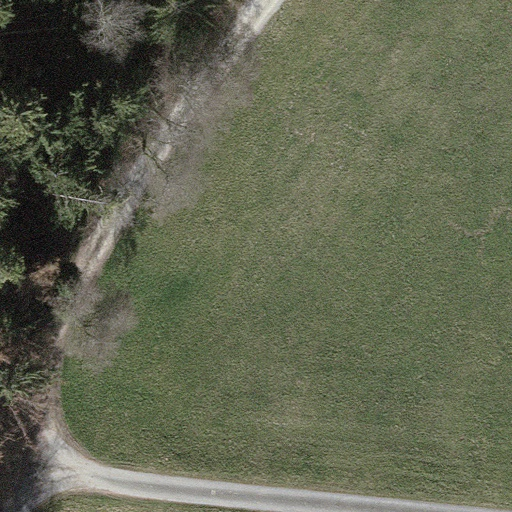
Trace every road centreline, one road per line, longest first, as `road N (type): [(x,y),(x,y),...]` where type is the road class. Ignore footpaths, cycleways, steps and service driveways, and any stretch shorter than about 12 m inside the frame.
road 1 (track): [(266,0),(76,276),(9,511)]
road 2 (track): [(21,467),(389,511)]
